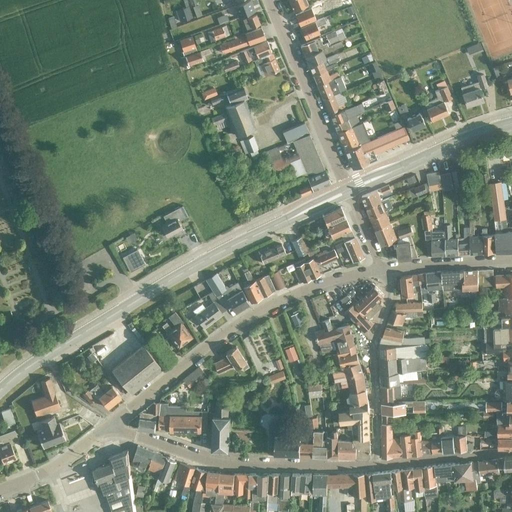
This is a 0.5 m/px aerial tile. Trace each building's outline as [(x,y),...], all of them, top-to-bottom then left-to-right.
[(250,0),(248,0),(234,6),(238,17),(255,11),(250,0)] [(289,0),(293,10),(308,4),(305,0),(289,0)] [(180,21),(190,17),(187,6),(176,10),(180,21)] [(352,6),(347,8),(349,15),(355,12),(352,6)] [(310,8),(295,14),(299,25),(315,19),(312,12),(310,8)] [(226,14),(217,17),(220,24),(229,21),(226,14)] [(251,28),(259,25),(255,15),(243,20),(247,30),(252,29),(251,28)] [(170,28),(175,26),(172,17),(167,18),(170,28)] [(316,26),(325,22),(323,17),(300,27),(305,39),(319,33),(316,26)] [(210,41),(229,34),(225,25),(207,32),(210,41)] [(226,42),(219,44),(222,53),(229,51),(248,44),(265,38),(260,27),(244,33),(245,35),(226,42)] [(330,44),(340,40),(345,38),(343,32),(336,35),(335,31),(326,35),(327,39),(328,42),(322,44),(320,38),(301,46),(305,56),(317,51),(327,46),(330,45),(330,44)] [(191,36),(179,40),(183,51),(182,51),(184,56),(180,57),(184,68),(189,67),(188,65),(202,60),(201,56),(210,53),(208,48),(197,52),(191,36)] [(325,54),(337,49),(343,46),(340,40),(330,44),(330,45),(327,46),(317,51),(305,56),(309,65),(326,58),(327,58),(325,54)] [(246,49),(239,51),(244,62),(251,60),(249,56),(256,54),(257,57),(271,51),(267,41),(252,46),(246,49)] [(479,42),(473,44),(476,51),(482,49),(479,42)] [(364,43),(358,46),(360,52),(367,50),(364,43)] [(272,54),(254,61),(256,66),(260,65),(265,76),(279,70),(272,54)] [(327,58),(326,58),(309,65),(313,75),(326,70),(336,65),(335,62),(339,60),(336,54),(327,58)] [(375,61),(368,64),(372,72),(378,69),(375,61)] [(328,76),(326,70),(313,75),(317,85),(338,76),(336,72),(328,76)] [(479,81),(473,83),(461,87),(467,106),(468,105),(469,107),(474,105),(474,103),(483,101),(479,88),(481,88),(487,86),(483,74),(477,76),(479,81)] [(338,76),(317,85),(323,99),(333,95),(346,90),(340,76),(338,76)] [(375,83),(380,94),(388,91),(383,80),(375,83)] [(255,128),(244,99),(247,98),(242,86),(210,99),(211,101),(207,103),(208,106),(228,98),(230,104),(224,106),(235,136),(255,128)] [(424,103),(426,108),(431,120),(433,120),(434,121),(439,118),(438,117),(449,113),(444,101),(452,98),(447,86),(434,91),(437,98),(424,103)] [(216,94),(214,88),(204,92),(207,98),(216,94)] [(333,95),(323,99),(330,115),(345,109),(343,103),(337,106),(333,95)] [(384,102),(383,102),(384,104),(387,111),(395,107),(391,99),(384,102)] [(345,109),(330,115),(333,123),(353,115),(364,111),(360,102),(345,109)] [(405,113),(408,111),(404,104),(397,107),(402,117),(406,115),(405,113)] [(213,124),(226,119),(224,113),(211,118),(213,124)] [(412,129),(424,124),(419,113),(407,118),(412,129)] [(353,115),(333,123),(337,132),(354,124),(355,125),(357,124),(353,115)] [(400,121),(393,124),(395,130),(403,127),(400,121)] [(308,131),(304,122),(282,132),(287,143),(292,141),(309,134),(308,131)] [(354,124),(337,132),(345,151),(362,144),(370,141),(362,122),(357,124),(355,125),(354,124)] [(362,144),(345,151),(352,169),(377,159),(374,153),(379,150),(408,138),(404,127),(403,127),(395,130),(370,141),(362,144)] [(309,134),(292,141),(295,147),(311,140),(309,134)] [(257,149),(252,136),(239,142),(244,154),(249,152),(251,158),(258,156),(256,149),(257,149)] [(311,140),(295,147),(297,152),(314,145),(311,140)] [(314,145),(297,152),(300,158),(316,151),(314,145)] [(501,145),(492,146),(493,153),(502,152),(501,145)] [(297,152),(281,158),(277,147),(265,152),(280,187),(307,176),(305,170),(302,164),(300,158),(297,152)] [(316,151),(300,158),(302,164),(319,157),(316,151)] [(321,163),(319,157),(302,164),(305,170),(321,163)] [(321,163),(305,170),(307,176),(324,169),(321,163)] [(461,170),(452,172),(455,187),(464,185),(461,170)] [(301,195),(324,184),(330,182),(325,171),(308,178),(311,185),(309,186),(308,185),(299,189),(301,195)] [(438,171),(426,173),(429,191),(442,188),(441,183),(439,175),(439,174),(438,171)] [(449,173),(439,175),(441,183),(451,181),(449,173)] [(413,176),(406,179),(409,185),(416,181),(413,176)] [(280,191),(278,184),(276,180),(270,182),(275,193),(280,191)] [(494,222),(495,229),(496,232),(495,232),(496,253),(511,252),(511,226),(507,227),(505,212),(501,181),(489,183),(490,189),(494,222)] [(427,191),(424,183),(409,190),(412,197),(427,191)] [(389,185),(381,188),(383,194),(388,192),(391,191),(389,186),(389,185)] [(367,207),(381,201),(377,190),(362,196),(367,207)] [(37,195),(29,197),(31,203),(39,201),(37,195)] [(381,201),(367,207),(371,218),(384,212),(389,210),(388,209),(393,208),(388,198),(381,201)] [(167,223),(161,226),(167,237),(173,233),(175,236),(184,232),(178,221),(188,216),(182,205),(163,216),(167,223)] [(384,212),(371,218),(376,229),(390,223),(388,217),(392,215),(392,216),(401,212),(399,206),(386,212),(384,212)] [(327,226),(345,218),(341,207),(322,215),(327,226)] [(424,215),(422,216),(428,256),(446,255),(445,240),(445,231),(432,232),(430,215),(434,214),(433,210),(423,212),(424,215)] [(350,229),(345,218),(327,226),(332,237),(350,229)] [(482,237),(482,235),(474,236),(474,221),(469,221),(470,227),(470,228),(470,236),(470,254),(483,253),(483,247),(482,237)] [(397,238),(390,223),(376,229),(383,246),(397,240),(399,239),(398,238),(397,238)] [(459,255),(459,238),(459,234),(455,234),(456,238),(449,238),(449,235),(451,235),(450,225),(444,225),(445,231),(445,240),(446,255),(459,255)] [(410,226),(398,231),(400,239),(408,236),(410,235),(413,234),(410,226)] [(464,238),(459,238),(459,255),(470,254),(470,236),(470,228),(470,227),(464,227),(464,238)] [(483,247),(483,253),(494,253),(494,235),(487,235),(486,227),(484,227),(484,229),(482,229),(482,235),(482,237),(483,247)] [(410,235),(408,236),(400,239),(399,239),(397,240),(397,243),(398,252),(396,253),(397,257),(398,258),(399,260),(418,257),(410,235)] [(291,241),(298,257),(307,253),(300,237),(291,241)] [(354,262),(363,257),(354,237),(345,242),(354,262)] [(263,263),(286,253),(281,244),(268,250),(267,248),(258,252),(263,263)] [(340,244),(335,246),(338,253),(343,251),(340,244)] [(313,246),(306,249),(309,256),(316,253),(313,246)] [(137,249),(122,257),(130,272),(145,264),(137,249)] [(321,264),(337,257),(334,249),(326,253),(325,250),(317,254),(321,264)] [(293,272),(296,279),(301,277),(303,282),(320,274),(312,259),(305,262),(304,259),(295,264),(297,270),(293,272)] [(442,287),(442,290),(458,289),(471,289),(476,288),(478,288),(478,270),(477,270),(477,269),(452,271),(441,271),(442,287)] [(485,270),(486,288),(493,287),(493,269),(485,270)] [(478,270),(478,288),(486,288),(485,270),(478,270)] [(251,302),(275,290),(268,275),(254,281),(248,271),(244,273),(250,284),(244,287),(251,302)] [(277,290),(285,285),(278,271),(269,275),(277,290)] [(426,273),(419,274),(420,287),(421,291),(421,292),(429,291),(428,288),(442,287),(441,271),(426,273)] [(206,279),(205,279),(213,291),(217,297),(218,297),(226,309),(231,306),(236,312),(249,304),(241,288),(238,282),(228,287),(226,286),(225,287),(217,273),(216,273),(206,279)] [(401,283),(397,283),(398,289),(402,288),(403,296),(406,295),(413,295),(414,295),(414,292),(421,291),(420,287),(419,274),(410,276),(401,277),(401,283)] [(511,296),(511,274),(495,276),(496,287),(503,286),(504,294),(494,295),(494,299),(499,298),(511,296)] [(379,299),(384,295),(375,285),(358,301),(354,297),(352,299),(348,295),(341,300),(343,302),(342,303),(347,309),(345,311),(364,332),(374,323),(369,317),(383,304),(379,299)] [(201,304),(193,310),(196,315),(195,316),(204,327),(222,314),(221,313),(226,309),(218,297),(217,297),(213,291),(208,294),(211,298),(212,301),(213,303),(205,309),(201,304)] [(511,296),(499,298),(499,306),(498,306),(499,313),(493,313),(493,317),(500,316),(506,316),(511,315),(511,296)] [(478,299),(469,300),(470,308),(478,307),(478,299)] [(396,303),(395,311),(406,313),(407,311),(422,310),(422,302),(413,303),(406,303),(396,303)] [(388,321),(402,324),(405,317),(423,316),(423,314),(426,314),(425,310),(422,310),(407,311),(406,313),(395,311),(392,310),(388,321)] [(179,346),(190,337),(185,331),(186,330),(181,323),(183,322),(175,312),(168,317),(176,327),(172,330),(166,323),(162,326),(179,346)] [(298,312),(290,316),(295,326),(303,322),(298,312)] [(500,316),(493,317),(483,317),(483,326),(494,326),(494,327),(509,326),(511,325),(511,315),(506,316),(500,316)] [(325,331),(333,328),(329,319),(322,321),(325,331)] [(334,339),(351,333),(349,325),(325,332),(324,329),(316,332),(319,344),(320,344),(334,339)] [(511,325),(509,326),(494,327),(484,327),(485,342),(500,342),(500,343),(511,342),(511,325)] [(386,327),(382,337),(391,338),(401,340),(401,345),(420,344),(421,339),(413,339),(403,337),(404,331),(386,327)] [(334,339),(320,344),(323,353),(337,348),(338,353),(333,354),(336,368),(341,367),(359,363),(355,345),(355,344),(354,344),(352,337),(353,337),(351,333),(334,339)] [(155,334),(143,344),(162,368),(174,358),(155,334)] [(391,338),(382,337),(378,347),(379,358),(391,357),(425,355),(425,356),(429,355),(428,343),(420,344),(401,345),(401,340),(391,338)] [(511,342),(500,343),(500,342),(485,342),(480,343),(481,353),(503,351),(504,358),(504,359),(505,359),(511,358),(511,342)] [(162,368),(143,344),(112,369),(131,393),(162,368)] [(244,370),(249,367),(236,346),(225,353),(227,356),(214,363),(218,373),(234,365),(235,368),(240,365),(244,370)] [(293,346),(285,350),(288,357),(297,354),(293,346)] [(90,354),(86,357),(91,363),(95,360),(90,354)] [(391,357),(379,358),(380,368),(380,374),(398,372),(416,370),(425,369),(425,356),(425,355),(391,357)] [(359,363),(341,367),(336,368),(332,369),(336,388),(349,385),(349,389),(352,389),(353,391),(366,389),(364,375),(359,363)] [(194,384),(191,380),(202,371),(199,367),(183,379),(189,388),(194,384)] [(511,379),(511,370),(509,370),(507,371),(507,375),(499,375),(499,380),(503,380),(511,379)] [(283,371),(273,374),(276,382),(286,378),(283,371)] [(398,372),(380,374),(381,385),(399,384),(399,383),(398,372)] [(40,381),(42,388),(44,395),(30,400),(36,416),(60,407),(49,378),(40,381)] [(511,379),(503,380),(503,388),(497,389),(494,392),(494,396),(498,399),(507,399),(511,398),(511,379)] [(399,384),(381,385),(381,402),(395,402),(395,401),(395,398),(401,398),(400,384),(399,384)] [(87,390),(83,393),(90,403),(95,399),(95,400),(100,397),(103,401),(102,402),(103,403),(104,402),(108,407),(121,397),(112,386),(103,393),(96,385),(89,391),(87,390)] [(351,396),(347,398),(348,402),(352,403),(352,404),(358,404),(358,403),(368,401),(366,389),(353,391),(352,389),(349,389),(351,395),(351,396)] [(511,398),(507,399),(507,404),(501,404),(501,401),(486,402),(486,411),(496,411),(511,410),(511,398)] [(352,404),(350,404),(351,410),(339,411),(340,417),(354,415),(354,412),(369,411),(369,410),(368,401),(358,403),(358,404),(352,404)] [(395,402),(381,402),(382,412),(384,412),(392,412),(406,412),(406,406),(413,406),(413,412),(425,412),(425,401),(395,401),(395,402)] [(228,412),(228,408),(229,402),(216,402),(215,416),(213,416),(212,450),(229,451),(231,416),(231,414),(230,413),(228,412)] [(159,414),(159,403),(153,403),(152,414),(140,413),(138,429),(155,430),(157,414),(157,413),(159,414)] [(157,413),(157,414),(159,415),(159,431),(169,431),(201,432),(202,411),(186,411),(186,406),(168,405),(168,403),(159,403),(159,414),(157,413)] [(15,424),(9,409),(1,412),(6,427),(15,424)] [(486,411),(483,411),(483,417),(493,417),(493,412),(497,412),(497,424),(511,423),(511,410),(496,411),(486,411)] [(340,417),(340,421),(341,427),(352,426),(353,431),(358,431),(358,438),(369,437),(369,411),(354,412),(354,415),(340,417)] [(384,412),(382,412),(382,423),(385,423),(392,423),(392,412),(384,412)] [(43,428),(36,431),(43,448),(65,439),(59,422),(56,423),(53,416),(44,419),(41,421),(43,428)] [(313,427),(312,418),(307,419),(309,428),(310,428),(310,434),(300,433),(300,436),(299,455),(313,455),(313,430),(314,430),(314,428),(313,428),(313,427)] [(269,423),(268,447),(268,454),(274,454),(299,455),(300,436),(278,436),(279,424),(276,424),(276,423),(269,423)] [(401,437),(401,435),(398,435),(398,438),(392,438),(392,423),(385,423),(382,423),(382,457),(403,455),(402,437),(401,437)] [(436,424),(436,428),(436,432),(431,432),(431,436),(431,439),(433,452),(443,452),(441,439),(442,439),(439,439),(439,436),(442,436),(442,434),(441,423),(436,424)] [(493,434),(493,431),(484,431),(484,437),(498,438),(498,437),(511,437),(511,423),(497,424),(497,434),(493,434)] [(421,436),(419,424),(414,425),(416,436),(411,436),(413,454),(422,453),(421,440),(421,436)] [(341,427),(336,427),(337,430),(337,432),(337,433),(346,433),(346,440),(337,439),(338,457),(356,458),(356,446),(353,446),(353,433),(350,433),(350,431),(353,431),(352,426),(341,427)] [(14,430),(0,436),(0,435),(0,455),(3,463),(16,458),(10,442),(17,439),(14,430)] [(313,430),(313,455),(327,456),(327,436),(327,435),(326,431),(314,430),(313,430)] [(327,436),(327,456),(338,457),(337,439),(337,433),(337,432),(337,430),(331,431),(332,435),(327,435),(327,436)] [(358,431),(353,431),(350,431),(350,433),(353,433),(353,446),(356,446),(356,458),(366,458),(370,454),(369,437),(358,438),(358,431)] [(401,434),(401,435),(401,437),(402,437),(403,455),(413,454),(411,436),(411,433),(401,434)] [(452,433),(442,434),(442,436),(439,436),(439,439),(442,439),(441,439),(443,452),(448,451),(454,451),(453,438),(452,436),(452,433)] [(465,435),(452,436),(453,438),(454,451),(466,450),(472,449),(472,443),(466,443),(465,435)] [(511,449),(511,437),(498,437),(498,438),(498,449),(511,449)] [(431,439),(421,440),(422,453),(433,452),(431,439)] [(152,457),(155,452),(138,445),(137,447),(132,463),(136,465),(138,461),(140,462),(138,468),(144,471),(148,462),(150,463),(152,457)] [(130,484),(127,451),(110,457),(112,463),(93,470),(94,472),(95,482),(98,482),(102,494),(107,493),(110,502),(132,493),(130,484)] [(152,457),(150,463),(151,464),(148,469),(155,472),(154,476),(158,478),(166,457),(155,452),(152,457)] [(478,461),(480,474),(499,472),(498,468),(504,468),(511,468),(511,456),(504,457),(497,458),(497,459),(478,461)] [(166,457),(158,478),(155,485),(159,487),(162,479),(168,481),(170,481),(171,478),(170,478),(176,461),(166,457)] [(478,461),(453,463),(455,481),(467,480),(468,490),(477,489),(477,488),(476,483),(480,483),(480,474),(478,461)] [(190,486),(196,468),(180,462),(175,478),(180,480),(179,482),(186,484),(183,492),(188,493),(190,486)] [(453,463),(434,465),(435,478),(447,477),(447,482),(455,481),(453,463)] [(434,465),(422,467),(423,478),(424,489),(425,496),(425,498),(430,497),(437,496),(437,495),(436,485),(435,478),(434,465)] [(415,490),(416,497),(425,496),(424,489),(423,478),(422,467),(413,468),(414,487),(415,490)] [(192,511),(198,511),(200,502),(201,496),(202,493),(203,489),(204,489),(205,471),(196,468),(190,486),(197,488),(194,501),(192,511)] [(414,509),(413,499),(411,499),(410,487),(414,487),(413,468),(401,469),(404,500),(403,500),(404,508),(412,507),(412,510),(414,509)] [(404,500),(401,469),(393,470),(394,489),(398,488),(398,490),(397,491),(398,501),(403,500),(404,500)] [(203,489),(202,493),(205,493),(211,494),(210,504),(211,504),(215,504),(217,491),(218,491),(219,488),(219,483),(220,472),(207,471),(205,471),(204,489),(203,489)] [(366,490),(367,500),(377,500),(377,497),(386,496),(387,511),(394,511),(393,494),(391,495),(390,483),(392,483),(391,471),(384,472),(373,473),(365,473),(366,490)] [(210,508),(210,509),(211,509),(210,511),(232,511),(233,505),(223,504),(224,492),(233,493),(234,474),(220,472),(219,483),(219,488),(218,491),(217,491),(215,504),(211,504),(211,508),(210,508)] [(365,473),(346,474),(347,486),(348,486),(348,496),(361,495),(360,511),(366,511),(367,504),(367,500),(366,490),(365,473)] [(234,474),(233,493),(243,493),(243,496),(251,496),(252,496),(251,487),(249,487),(249,474),(234,474)] [(258,499),(258,492),(257,492),(258,486),(257,486),(258,474),(249,474),(249,487),(251,487),(252,496),(251,496),(250,506),(249,511),(255,511),(256,511),(252,511),(253,499),(258,499)] [(258,492),(258,499),(267,499),(267,492),(268,474),(258,474),(257,486),(258,486),(257,492),(258,492)] [(267,499),(267,502),(277,502),(278,493),(279,474),(268,474),(267,492),(267,499)] [(277,502),(277,503),(279,503),(278,511),(289,511),(289,496),(291,496),(291,494),(292,474),(279,474),(278,493),(277,502)] [(312,474),(292,474),(291,494),(299,494),(300,493),(310,493),(312,474)] [(325,511),(326,496),(327,487),(327,486),(327,474),(313,474),(312,494),(320,494),(318,511),(325,511)] [(347,486),(346,474),(331,474),(327,474),(327,486),(331,486),(347,486)] [(145,487),(139,486),(137,496),(143,497),(145,487)] [(511,496),(511,488),(495,489),(494,490),(494,497),(500,497),(511,496)] [(47,500),(29,507),(31,511),(50,511),(51,510),(47,500)] [(206,511),(208,503),(200,502),(198,511),(206,511)]
